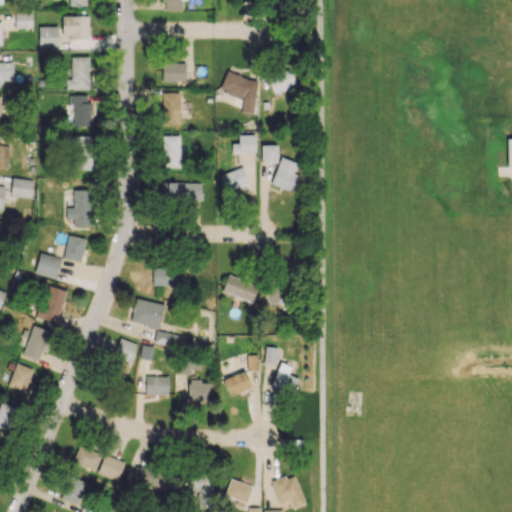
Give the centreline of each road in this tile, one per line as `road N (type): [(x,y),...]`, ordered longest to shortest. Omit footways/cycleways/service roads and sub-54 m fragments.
road 1 (residential): [(125,0),(123,234),(16,511)]
road 2 (residential): [(262,437),(163,438),(59,402)]
road 3 (residential): [(261,236),(123,234)]
road 4 (residential): [(256,31),(126,31)]
